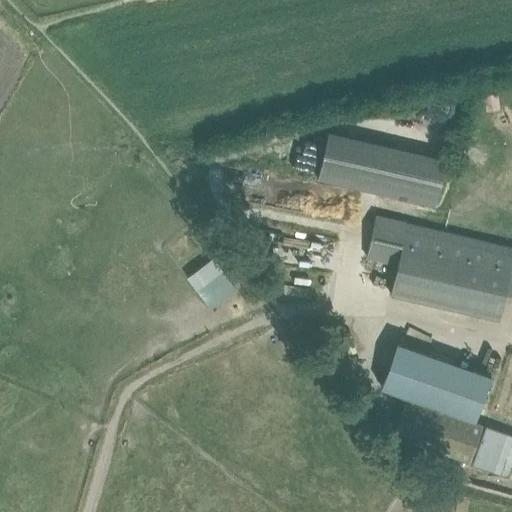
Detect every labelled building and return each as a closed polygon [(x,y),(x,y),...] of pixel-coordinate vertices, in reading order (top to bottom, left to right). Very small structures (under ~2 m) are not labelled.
[(500,108),(496,91),(482,95),(485,111),(500,108)] [(318,179),(435,206),(445,157),(329,131),(318,179)] [(392,294),(501,318),(506,294),(511,268),(511,246),(376,217),(367,257),(398,264),(392,294)] [(207,308),(236,288),(212,254),(184,273),(207,308)] [(380,386),(406,396),(392,435),(469,462),(482,423),(475,421),(484,395),(491,374),(397,340),(380,386)] [(499,474),(511,437),(511,434),(487,425),(473,465),(499,474)]
